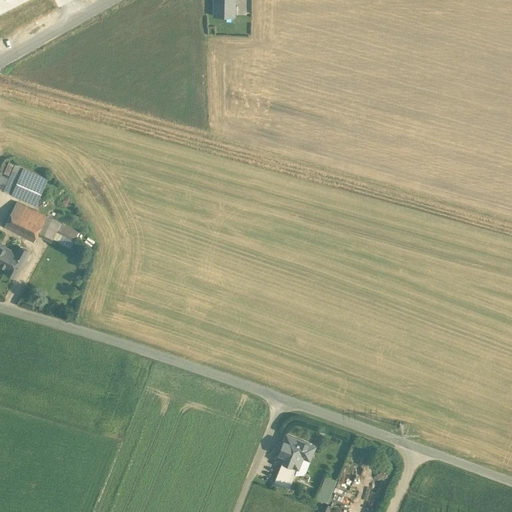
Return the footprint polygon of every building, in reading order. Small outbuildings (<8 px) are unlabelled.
[(368,0),(284,0),(284,16),(368,19),(368,0)] [(235,1),(214,1),(214,15),(234,15),(235,1)] [(298,19),(284,18),(283,55),(297,56),(298,19)] [(282,31),(266,31),(265,47),(281,47),(282,31)] [(16,163),(4,190),(11,193),(23,166),(16,163)] [(48,177),(23,166),(11,193),(36,204),(48,177)] [(34,209),(16,201),(13,207),(31,215),(34,209)] [(31,215),(13,207),(4,225),(34,240),(38,233),(44,221),(31,215)] [(40,212),(34,209),(31,215),(44,221),(46,216),(40,213),(40,212)] [(61,223),(46,216),(44,221),(38,233),(52,240),(57,230),(60,223),(61,223)] [(78,233),(60,223),(57,230),(75,240),(78,233)] [(14,252),(0,244),(0,263),(6,267),(14,252)] [(6,267),(5,270),(16,276),(29,250),(18,245),(6,267)] [(314,445),(287,434),(277,458),(298,466),(303,453),(310,455),(314,445)] [(295,472),(280,466),(274,481),(289,487),(295,472)] [(329,501),(337,478),(325,474),(317,497),(329,501)] [(341,496),(334,493),(330,504),(345,511),(348,503),(339,500),(341,496)]
